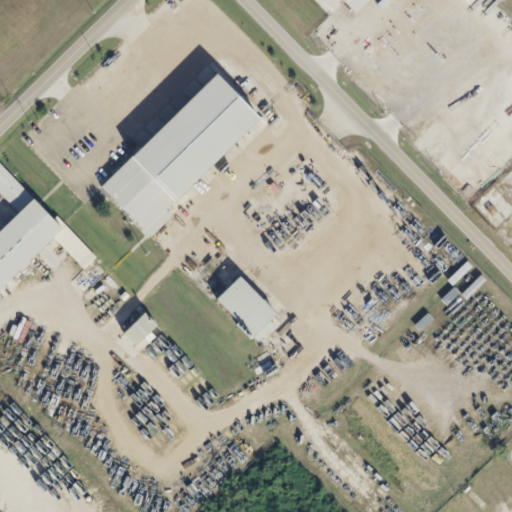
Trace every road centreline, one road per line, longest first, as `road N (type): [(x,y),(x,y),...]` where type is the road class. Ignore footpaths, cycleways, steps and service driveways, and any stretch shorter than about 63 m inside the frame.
road 1 (residential): [(251,0),(511,261)]
road 2 (tertiary): [(0,128),(133,0)]
